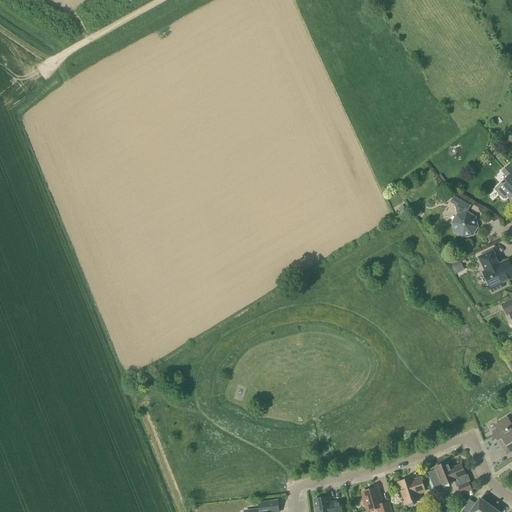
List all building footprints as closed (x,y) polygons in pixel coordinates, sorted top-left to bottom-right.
[(511,203),(511,169),(509,166),(502,173),(507,179),(495,191),(503,199),(506,197),(511,203)] [(462,239),(472,236),(476,228),(474,219),(466,214),(470,207),(453,196),(450,203),(450,204),(454,207),(457,217),(452,225),(454,234),(462,239)] [(499,266),(495,259),(492,252),(479,258),(487,275),(484,276),(492,292),(502,287),(501,284),(511,278),(511,275),(509,270),(511,268),(508,261),(499,266)] [(511,299),(501,305),(506,315),(509,314),(511,320),(511,299)] [(511,426),(507,418),(497,424),(500,428),(491,433),(497,443),(502,440),(506,447),(504,448),(508,455),(511,452),(511,426)] [(451,470),(448,463),(427,472),(434,489),(441,486),(442,488),(456,482),(455,481),(466,476),(461,466),(451,470)] [(413,482),(412,479),(398,484),(405,506),(419,501),(417,494),(425,492),(421,480),(413,482)] [(461,495),(471,491),(468,483),(458,488),(461,495)] [(381,505),(377,489),(362,493),(367,511),(368,511),(377,510),(377,511),(390,511),(388,503),(381,505)] [(330,504),(329,498),(314,501),(315,510),(314,510),(314,511),(341,511),(340,503),(330,504)] [(485,511),(490,505),(485,501),(484,503),(480,500),(473,509),(468,505),(461,511),(485,511)] [(278,511),(277,502),(259,504),(260,510),(255,511),(254,511),(278,511)]
